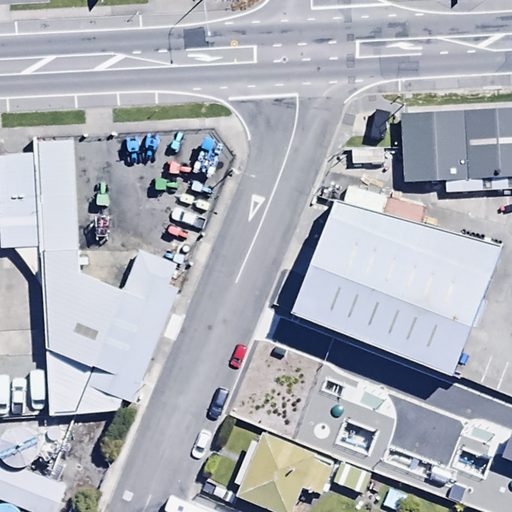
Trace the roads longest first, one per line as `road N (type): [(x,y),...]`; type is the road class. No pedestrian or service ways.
road 1 (residential): [(307,52),(280,164),(140,511)]
road 2 (trunk): [(0,65),(307,52)]
road 3 (trunk): [(307,52),(511,45)]
